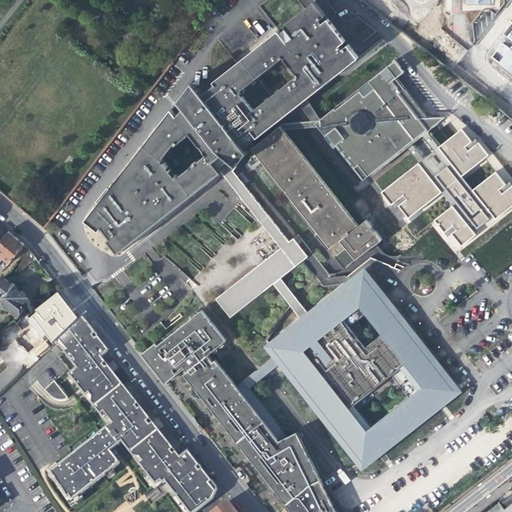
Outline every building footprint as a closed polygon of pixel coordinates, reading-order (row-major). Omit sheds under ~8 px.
[(108,240),(119,253),(222,173),(231,166),(234,170),(247,152),(243,147),(358,57),(315,1),(284,25),(286,28),(280,32),(278,30),(260,43),(262,46),(238,65),(236,63),(213,81),(215,83),(201,94),(192,82),(191,82),(177,100),(183,108),(175,114),(171,108),(84,220),(98,231),(100,228),(112,238),(108,240)] [(511,28),(489,57),(511,74),(511,28)] [(260,43),(236,63),(238,65),(262,46),(260,43)] [(357,259),(383,239),(367,218),(360,224),(284,128),(319,125),(327,135),(329,133),(364,179),(422,133),(428,129),(429,130),(447,116),(430,116),(399,76),(405,71),(396,59),(370,80),(375,88),(365,95),(360,88),(321,118),(310,103),(302,108),(312,120),(283,121),(281,123),(253,145),(331,246),(341,239),(349,248),(340,255),(346,263),(355,256),(357,259)] [(183,108),(177,100),(171,108),(175,114),(183,108)] [(494,153),(468,127),(443,147),(437,152),(388,192),(413,221),(443,193),(452,208),(426,229),(455,262),(511,215),(511,187),(498,172),(478,191),(468,176),(494,153)] [(422,133),(437,152),(443,147),(429,130),(428,129),(422,133)] [(231,166),(222,173),(281,248),(290,242),(234,170),(231,166)] [(0,256),(9,263),(24,245),(14,237),(8,232),(0,241),(0,256)] [(273,285),(303,323),(310,319),(279,281),(307,258),(292,240),(290,242),(281,248),(216,301),(231,319),(273,285)] [(23,270),(36,259),(29,250),(18,263),(23,270)] [(336,270),(330,275),(313,254),(304,262),(329,292),(344,280),(336,270)] [(313,317),(310,319),(303,323),(270,349),(276,357),(282,364),(282,365),(284,364),(298,381),(296,382),(303,390),(304,389),(309,395),(308,396),(314,404),(316,403),(321,409),(319,410),(325,418),(327,417),(332,423),(330,424),(337,432),(338,431),(343,437),(342,438),(348,446),(350,445),(354,451),(353,452),(364,466),(378,455),(377,454),(373,449),(377,446),(381,450),(399,436),(397,434),(404,429),(405,431),(413,425),(411,423),(418,418),(419,420),(427,413),(426,412),(432,407),(433,408),(441,402),(442,404),(456,392),(444,378),(443,379),(438,373),(439,372),(433,364),(432,365),(427,359),(428,358),(422,350),(420,351),(416,345),(417,344),(411,336),(409,337),(404,331),(405,330),(399,322),(398,323),(393,317),(394,316),(365,280),(364,281),(361,277),(348,287),(351,290),(347,293),(344,290),(340,293),(341,294),(335,299),(334,298),(326,304),(327,306),(321,311),(320,309),(313,314),(312,316),(313,317)] [(4,281),(0,286),(0,310),(3,313),(6,312),(18,321),(33,302),(23,295),(4,281)] [(208,356),(226,341),(202,311),(150,352),(151,354),(146,359),(164,381),(174,373),(177,376),(185,370),(187,373),(184,375),(191,384),(195,395),(200,398),(204,401),(205,406),(209,406),(292,511),(336,511),(325,488),(301,439),(288,450),(237,387),(216,361),(214,363),(208,356)] [(101,348),(104,346),(83,319),(54,345),(62,353),(64,352),(88,331),(101,348)] [(197,511),(213,501),(217,490),(206,476),(191,457),(185,462),(182,458),(180,459),(176,454),(173,456),(170,453),(173,450),(171,447),(153,424),(150,427),(148,423),(150,421),(141,409),(138,412),(136,408),(139,406),(108,368),(106,370),(103,367),(106,364),(101,359),(109,353),(104,346),(101,348),(88,331),(64,352),(78,369),(70,376),(111,428),(52,474),(71,498),(72,497),(75,501),(122,464),(113,452),(125,443),(137,458),(139,461),(142,458),(145,462),(142,465),(158,485),(163,481),(165,484),(168,482),(180,497),(191,511),(197,511)] [(243,385),(242,383),(237,387),(288,450),(301,439),(298,433),(287,438),(250,390),(282,364),(276,357),(245,383),(243,385)] [(420,499),(425,505),(481,459),(486,464),(509,446),(490,422),(411,486),(403,476),(362,510),(363,511),(404,511),(410,507),(420,499)] [(188,453),(182,458),(185,462),(191,457),(188,453)] [(71,498),(52,474),(50,476),(72,504),(75,501),(72,497),(71,498)] [(149,501),(162,496),(157,487),(145,493),(149,501)] [(327,488),(325,488),(336,511),(345,511),(329,490),(327,488)] [(185,511),(191,511),(180,497),(176,499),(185,511)] [(420,499),(410,507),(414,511),(415,511),(425,505),(420,499)] [(511,511),(511,499),(511,500),(511,501),(498,511),(511,511)] [(227,502),(215,511),(234,511),(233,511),(227,502)]
